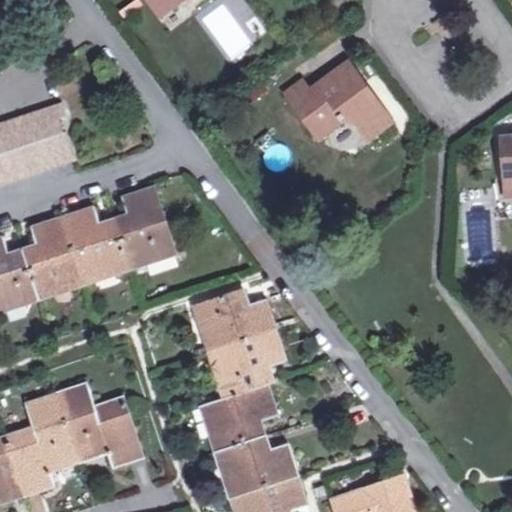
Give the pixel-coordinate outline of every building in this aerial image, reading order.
[(161,16),(174,6),(170,0),(154,0),(151,2),(161,16)] [(348,64),(326,80),(329,85),(352,69),(348,64)] [(391,123),(352,69),(329,85),(326,80),(309,92),(302,84),(286,94),(318,138),(344,120),(376,134),(391,123)] [(0,184),(73,161),(59,119),(67,116),(63,104),(0,124),(0,184)] [(0,306),(22,299),(24,306),(54,295),(51,288),(114,269),(116,276),(145,265),(143,258),(175,248),(154,187),(123,198),(128,213),(131,221),(102,231),(99,223),(94,208),(64,218),(32,228),(37,243),(40,252),(10,262),(7,253),(3,239),(0,239),(0,306)] [(131,221),(128,213),(99,223),(102,231),(131,221)] [(40,252),(37,243),(7,253),(10,262),(40,252)] [(247,289),(239,292),(244,307),(252,305),(247,289)] [(244,307),(239,292),(194,306),(198,324),(206,322),(225,380),(217,383),(223,399),(207,405),(217,436),(210,439),(220,467),(226,465),(241,511),(290,511),(293,511),(309,506),(289,445),(274,450),(268,452),(258,424),(265,422),(280,416),(269,384),(264,369),(272,367),(286,362),(266,301),(252,305),(244,307)] [(203,355),(200,348),(179,355),(181,362),(203,355)] [(264,369),(269,384),(277,381),(272,367),(264,369)] [(106,448),(109,456),(113,468),(145,457),(126,402),(97,412),(88,383),(26,404),(36,432),(0,443),(0,505),(56,487),(52,475),(49,467),(106,448)] [(268,452),(274,450),(265,422),(258,424),(268,452)] [(49,467),(52,475),(109,456),(106,448),(49,467)] [(411,511),(401,481),(333,502),(335,511),(411,511)]
